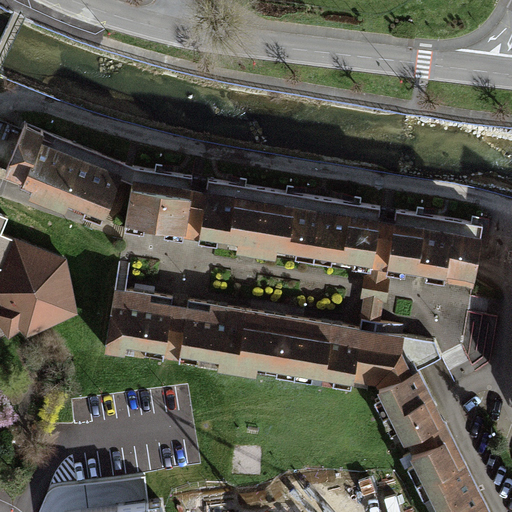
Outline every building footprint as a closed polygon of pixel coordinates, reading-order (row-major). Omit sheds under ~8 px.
[(42,127),(23,119),(20,126),(22,126),(40,133),(42,127)] [(40,133),(22,126),(6,167),(24,174),(20,184),(99,217),(116,175),(122,160),(42,127),(40,133)] [(133,165),(122,160),(116,175),(130,181),(133,165)] [(191,174),(133,165),(130,181),(123,225),(181,234),(189,182),(191,174)] [(380,204),(206,177),(205,185),(197,237),(370,265),(378,213),(380,204)] [(205,185),(189,182),(181,234),(197,237),(205,185)] [(385,268),(471,281),(482,221),(395,207),(394,216),(385,268)] [(0,275),(15,237),(1,231),(7,215),(0,212),(0,275)] [(394,216),(378,213),(370,265),(385,268),(394,216)] [(385,268),(370,265),(360,325),(375,328),(385,268)] [(132,288),(115,286),(105,344),(162,354),(171,300),(172,295),(153,292),(151,306),(130,303),(132,288)] [(153,292),(132,288),(130,303),(151,306),(153,292)] [(206,300),(187,297),(186,302),(178,356),(350,385),(360,325),(341,322),(339,337),(318,333),(320,319),(284,313),(282,328),(261,324),(263,310),(227,304),(224,318),(203,315),(206,300)] [(186,302),(171,300),(162,354),(178,356),(186,302)] [(227,304),(206,300),(203,315),(224,318),(227,304)] [(284,313),(263,310),(261,324),(282,328),(284,313)] [(341,322),(320,319),(318,333),(339,337),(341,322)] [(375,328),(360,325),(350,385),(367,388),(369,377),(375,328)] [(434,337),(375,328),(369,377),(377,379),(384,393),(374,397),(390,430),(400,425),(405,435),(406,434),(437,419),(411,367),(440,353),(434,337)] [(437,419),(406,434),(413,448),(444,433),(437,419)] [(400,425),(390,430),(395,440),(405,435),(400,425)] [(483,511),(444,433),(413,448),(412,449),(417,459),(408,464),(416,481),(425,476),(435,495),(443,511),(440,511),(483,511)] [(417,459),(412,449),(402,454),(408,464),(417,459)] [(435,495),(425,500),(431,511),(440,511),(443,511),(435,495)] [(165,511),(163,499),(81,509),(81,511),(165,511)]
